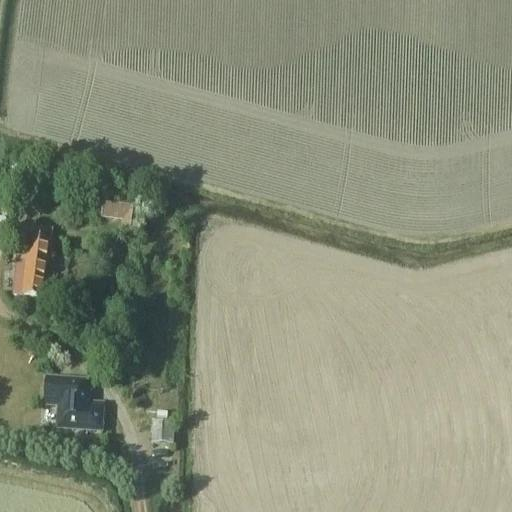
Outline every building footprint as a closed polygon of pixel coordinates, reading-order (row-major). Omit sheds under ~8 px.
[(39,205),(50,207),(53,189),(43,188),(44,180),(19,177),(15,209),(38,212),(39,205)] [(142,204),(104,199),(101,221),(122,223),(120,234),(138,237),(142,204)] [(13,297),(44,301),(52,239),(26,234),(24,244),(20,243),(13,297)] [(103,433),(104,404),(90,404),(91,381),(47,379),(46,407),(65,408),(64,431),(103,433)] [(151,446),(173,447),(174,426),(153,425),(151,446)]
